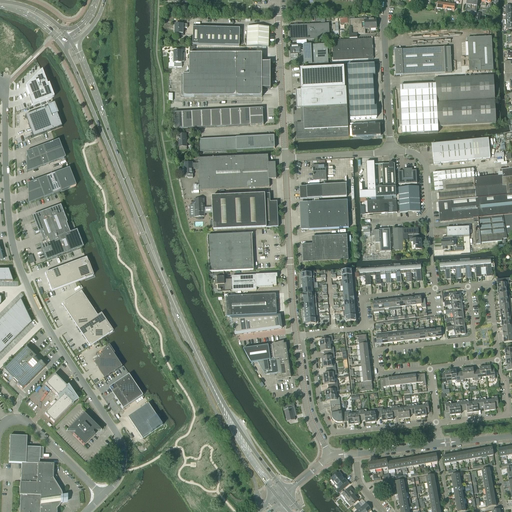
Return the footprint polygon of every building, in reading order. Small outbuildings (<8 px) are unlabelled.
[(467,0),(465,12),(476,13),(478,0),(467,0)] [(365,34),(365,33),(365,29),(376,29),(376,20),(366,20),(366,19),(354,19),(353,17),(348,17),(349,39),(356,39),(356,34),(365,34)] [(193,25),(193,23),(193,18),(185,18),(185,25),(183,25),(175,25),(175,34),(178,34),(178,36),(183,36),(183,28),(187,28),(187,31),(190,31),(189,39),(193,39),(193,28),(193,25)] [(306,40),(307,40),(329,39),(329,24),(289,26),(289,41),(297,40),(306,40)] [(269,27),(246,26),(246,46),(268,47),(269,27)] [(466,57),(468,57),(469,72),(493,70),(491,37),(467,38),(468,43),(465,43),(466,57)] [(352,40),(353,60),(373,59),(372,39),(352,40)] [(333,61),(353,60),(352,40),(332,41),(333,61)] [(303,45),(303,51),(303,53),(304,65),(328,64),(327,44),(307,45),(303,45)] [(300,51),(303,51),(303,45),(297,45),(291,46),(291,53),(290,53),(291,57),(298,57),(298,53),(300,53),(300,51)] [(451,73),(451,62),(450,48),(394,50),(395,75),(451,73)] [(174,51),(174,63),(174,67),(181,67),(181,62),(184,62),(184,53),(182,53),(182,51),(174,51)] [(181,97),(262,97),(262,88),(270,88),(270,89),(270,62),(262,62),(262,54),(189,54),(189,75),(181,75),(181,97)] [(374,107),(373,76),(375,76),(374,64),(347,66),(350,119),(377,118),(376,106),(374,107)] [(345,88),(345,82),(344,67),(300,69),(301,90),(296,90),(297,108),(303,108),(304,123),(297,123),(297,138),(348,136),(346,88),(345,88)] [(42,71),(26,88),(29,97),(28,98),(32,107),(54,98),(49,85),(47,86),(42,71)] [(438,133),(438,127),(496,124),(493,76),(435,79),(435,84),(400,86),(402,135),(438,133)] [(47,108),(25,116),(33,138),(61,127),(57,114),(53,105),(47,108)] [(263,109),(174,113),(175,130),(199,129),(263,125),(263,109)] [(370,125),(352,126),(352,137),(360,137),(360,138),(362,139),(364,140),(368,140),(370,139),(372,137),(372,136),(376,136),(381,136),(380,124),(375,125),(370,125)] [(504,133),(503,133),(504,137),(505,142),(511,141),(511,140),(511,132),(510,132),(504,133)] [(186,134),(178,134),(179,150),(187,150),(186,134)] [(434,164),(474,160),(490,158),(488,139),(432,145),(434,164)] [(58,144),(57,141),(52,143),(27,152),(25,153),(26,154),(28,160),(26,161),(26,169),(26,173),(59,160),(64,158),(62,155),(63,155),(59,144),(58,144)] [(184,163),(185,174),(185,175),(186,175),(187,177),(187,178),(188,178),(189,178),(193,178),(192,170),(199,169),(199,190),(269,187),(269,179),(276,179),(275,163),(268,163),(268,155),(198,158),(198,163),(192,164),(192,163),(184,163)] [(375,182),(375,170),(374,162),(366,162),(367,192),(376,192),(375,182)] [(394,164),(382,165),(383,188),(375,188),(376,198),(384,197),(396,197),(394,164)] [(312,165),(313,168),(313,181),(326,180),(326,165),(312,165)] [(511,168),(502,170),(502,175),(467,179),(467,178),(474,177),(473,169),(433,173),(434,190),(443,189),(444,191),(438,192),(439,202),(494,197),(511,194),(511,168)] [(38,180),(27,184),(27,188),(28,188),(28,190),(31,198),(28,198),(28,204),(61,192),(70,188),(69,186),(74,185),(71,178),(68,169),(54,174),(50,175),(50,177),(42,180),(42,179),(38,180)] [(403,172),(398,172),(398,174),(398,185),(417,184),(416,173),(412,173),(412,171),(412,169),(403,169),(403,172)] [(300,200),(322,198),(346,197),(346,184),(299,187),(300,200)] [(419,187),(398,188),(400,213),(420,212),(419,187)] [(213,221),(210,221),(210,225),(213,225),(213,228),(213,230),(271,227),(278,227),(278,224),(278,221),(277,202),(270,202),(270,194),(212,197),(212,207),(213,213),(213,220),(213,221)] [(511,194),(494,197),(496,216),(511,214),(511,194)] [(376,200),(367,201),(367,203),(367,204),(367,213),(367,214),(369,214),(372,214),(381,214),(385,214),(384,200),(384,197),(376,198),(376,200)] [(473,219),(496,216),(494,197),(439,202),(438,202),(440,222),(473,219)] [(213,213),(212,207),(204,208),(203,199),(194,199),(194,201),(192,201),(192,205),(194,205),(195,217),(204,217),(204,214),(213,213)] [(347,201),(307,203),(301,203),(302,230),(349,228),(347,201)] [(46,261),(76,250),(82,248),(75,231),(69,233),(66,223),(67,223),(60,206),(52,209),(46,211),(48,216),(35,221),(39,233),(40,233),(44,243),(40,244),(46,261)] [(511,214),(496,216),(473,219),(476,245),(480,245),(480,244),(480,243),(501,241),(501,242),(502,242),(502,239),(506,239),(507,239),(507,238),(511,237),(511,233),(511,214)] [(463,227),(446,228),(447,234),(447,238),(464,237),(469,237),(469,227),(463,227)] [(406,228),(393,229),(394,249),(394,252),(404,251),(403,241),(407,240),(406,228)] [(406,228),(407,240),(410,240),(411,243),(413,243),(413,247),(415,247),(416,250),(417,250),(418,251),(420,251),(421,250),(421,243),(422,243),(422,239),(418,239),(418,235),(419,235),(418,228),(406,228)] [(372,237),(375,237),(375,243),(379,243),(380,253),(391,252),(390,229),(378,230),(379,231),(372,231),(372,237)] [(209,272),(253,270),(252,235),(253,233),(208,235),(209,272)] [(312,245),(313,262),(348,260),(347,235),(312,237),(312,245)] [(452,237),(442,238),(443,241),(441,241),(441,247),(443,247),(443,250),(450,250),(450,247),(453,246),(453,241),(452,241),(452,237)] [(303,263),(313,262),(312,245),(302,245),(303,263)] [(86,258),(45,274),(51,292),(93,276),(86,258)] [(481,268),(485,268),(486,277),(492,276),(490,260),(480,261),(481,268)] [(471,278),(471,269),(470,269),(470,261),(460,262),(460,270),(465,269),(466,278),(471,278)] [(481,277),(481,268),(480,261),(470,261),(470,269),(471,269),(475,269),(476,278),(481,277)] [(461,279),(460,270),(460,262),(450,263),(450,270),(455,270),(456,279),(461,279)] [(451,279),(450,270),(450,263),(439,264),(440,271),(445,271),(445,280),(451,279)] [(411,273),(416,273),(416,282),(422,282),(420,265),(410,266),(411,273)] [(401,283),(401,274),(400,266),(390,267),(390,275),(391,275),(395,274),(396,283),(401,283)] [(412,282),(411,273),(410,266),(400,266),(401,274),(405,274),(406,283),(412,282)] [(391,284),(391,275),(390,275),(390,267),(380,268),(380,276),(385,275),(386,284),(391,284)] [(381,284),(380,276),(380,268),(369,269),(370,276),(375,276),(376,285),(381,284)] [(371,285),(370,276),(369,269),(359,269),(360,277),(365,277),(365,286),(371,285)] [(8,270),(4,270),(4,282),(13,282),(8,270)] [(256,275),(256,287),(272,287),(272,285),(276,285),(276,277),(277,277),(277,274),(256,275)] [(232,280),(232,290),(232,291),(256,290),(256,287),(256,275),(232,277),(232,278),(232,280)] [(232,290),(232,280),(224,280),(224,277),(215,277),(215,285),(218,285),(219,290),(218,290),(218,291),(221,291),(221,292),(230,291),(230,290),(232,290)] [(498,288),(498,289),(506,288),(506,284),(508,284),(509,283),(508,278),(505,279),(497,280),(498,284),(497,284),(497,285),(497,288),(498,288)] [(81,292),(61,305),(89,347),(112,331),(101,314),(97,316),(81,292)] [(449,297),(451,302),(461,301),(462,301),(461,296),(460,295),(460,292),(454,293),(454,292),(448,292),(448,293),(443,294),(444,299),(449,297)] [(227,317),(276,314),(275,294),(226,297),(227,317)] [(425,299),(421,300),(421,297),(419,297),(419,296),(417,296),(417,297),(415,297),(416,305),(421,305),(422,308),(426,308),(425,299)] [(20,300),(14,306),(23,314),(25,312),(20,300)] [(461,303),(461,301),(451,302),(444,302),(445,307),(450,305),(452,310),(462,309),(463,309),(462,305),(461,303)] [(14,306),(10,310),(19,318),(23,314),(14,306)] [(462,312),(462,309),(452,310),(445,311),(446,315),(451,313),(453,318),(462,317),(463,317),(464,317),(463,313),(462,312)] [(10,310),(6,314),(14,323),(19,318),(10,310)] [(23,314),(19,318),(27,327),(31,323),(25,312),(23,314)] [(6,314),(2,319),(10,327),(14,323),(6,314)] [(239,317),(230,318),(231,327),(235,335),(241,334),(239,317)] [(245,317),(239,317),(241,334),(247,334),(245,317)] [(251,317),(245,317),(247,334),(253,333),(251,317)] [(463,320),(463,317),(462,317),(453,318),(446,319),(447,324),(452,322),(454,327),(463,326),(465,326),(464,321),(463,320)] [(19,318),(14,323),(23,331),(27,327),(19,318)] [(2,319),(0,320),(0,325),(6,331),(10,327),(2,319)] [(14,323),(10,327),(19,335),(23,331),(14,323)] [(464,329),(463,326),(454,327),(447,327),(448,332),(453,330),(455,335),(466,334),(465,330),(464,329)] [(10,327),(6,331),(14,339),(19,335),(10,327)] [(6,331),(2,335),(10,344),(14,339),(6,331)] [(2,335),(0,336),(0,342),(6,348),(10,344),(2,335)] [(366,335),(354,336),(354,339),(358,338),(359,345),(367,344),(366,335)] [(320,346),(330,345),(330,342),(333,341),(332,336),(323,337),(324,340),(319,341),(320,346)] [(258,364),(289,360),(286,343),(284,344),(284,341),(272,345),(243,349),(251,363),(257,362),(258,364)] [(325,354),(334,353),(333,348),(331,348),(330,345),(320,346),(321,352),(325,351),(325,354)] [(102,356),(94,362),(104,378),(122,366),(114,354),(115,353),(114,354),(109,347),(103,351),(103,350),(102,350),(103,351),(100,353),(102,356)] [(34,379),(45,367),(40,362),(38,363),(34,359),(35,357),(26,348),(14,359),(34,379)] [(322,363),(332,362),(332,358),(334,358),(334,353),(325,354),(326,357),(321,357),(322,363)] [(22,390),(34,379),(14,359),(3,371),(12,380),(13,380),(17,384),(17,385),(22,390)] [(282,380),(289,380),(289,378),(291,377),(289,360),(258,364),(265,375),(276,374),(277,380),(279,380),(282,380)] [(327,371),(336,370),(335,365),(333,365),(332,362),(322,363),(323,368),(327,368),(327,371)] [(485,367),(486,377),(489,377),(489,380),(495,379),(494,369),(491,369),(490,366),(485,367)] [(476,370),(478,381),(483,380),(483,378),(486,377),(485,367),(479,368),(479,370),(476,370)] [(467,369),(469,379),(472,379),(472,382),(478,381),(476,370),(473,371),(473,368),(467,369)] [(459,374),(460,383),(466,382),(465,380),(469,379),(467,369),(462,370),(462,372),(459,373),(459,374)] [(324,380),(334,378),(334,375),(336,375),(336,370),(327,371),(328,373),(323,374),(324,380)] [(450,371),(451,381),(455,381),(455,384),(460,383),(459,374),(459,373),(456,373),(456,370),(450,371)] [(448,382),(451,381),(450,371),(445,372),(445,374),(442,375),(442,377),(443,385),(448,384),(448,382)] [(425,374),(415,375),(416,383),(423,383),(423,387),(426,386),(425,374)] [(54,375),(45,384),(58,397),(59,397),(60,399),(44,414),(54,424),(73,404),(72,403),(76,399),(70,393),(71,393),(70,391),(68,392),(66,389),(67,388),(54,375)] [(123,409),(143,396),(129,375),(109,388),(123,409)] [(329,387),(338,386),(337,381),(334,382),(334,378),(324,380),(324,385),(329,385),(329,387)] [(388,378),(379,379),(381,391),(383,391),(383,387),(389,386),(388,378)] [(364,389),(360,390),(360,392),(372,391),(371,382),(363,383),(364,389)] [(326,396),(336,395),(336,392),(338,391),(338,386),(329,387),(330,390),(325,391),(326,396)] [(330,404),(340,403),(339,398),(336,398),(336,395),(326,396),(326,402),(330,401),(330,404)] [(489,401),(490,411),(495,410),(495,408),(498,407),(497,397),(492,397),(492,400),(489,401)] [(480,399),(481,407),(481,409),(484,409),(484,411),(490,411),(489,401),(485,401),(485,398),(480,399)] [(471,403),(473,413),(478,412),(478,410),(481,409),(481,407),(480,399),(474,400),(475,402),(471,403)] [(462,401),(463,409),(464,411),(467,411),(467,413),(473,413),(471,403),(468,403),(468,400),(462,401)] [(454,405),(455,415),(461,414),(461,412),(464,411),(463,409),(462,401),(457,402),(457,404),(454,405)] [(445,403),(446,411),(446,413),(449,413),(450,415),(455,415),(454,405),(451,405),(450,402),(445,403)] [(297,415),(294,406),(294,403),(283,406),(284,410),(287,422),(295,420),(294,416),(297,415)] [(330,404),(331,416),(332,417),(332,419),(333,420),(334,421),(335,422),(336,422),(337,423),(338,423),(340,423),(345,422),(344,413),(341,413),(341,412),(340,403),(330,404)] [(420,407),(421,417),(426,416),(426,414),(429,413),(428,403),(423,404),(423,406),(420,407)] [(149,404),(129,418),(143,438),(163,425),(149,404)] [(411,405),(412,413),(412,415),(415,415),(415,417),(421,417),(420,407),(416,407),(416,404),(411,405)] [(403,409),(404,419),(410,418),(409,416),(412,415),(412,413),(411,405),(406,405),(406,408),(403,409)] [(394,407),(395,415),(396,417),(398,417),(399,419),(404,419),(403,409),(400,409),(399,406),(394,407)] [(386,410),(387,421),(393,420),(393,418),(396,417),(395,415),(394,407),(389,407),(390,410),(386,410)] [(387,421),(386,410),(383,411),(383,408),(378,409),(379,417),(381,417),(382,421),(387,421)] [(376,418),(379,417),(378,409),(373,409),(373,412),(370,412),(371,423),(376,422),(376,418)] [(361,411),(362,419),(362,421),(365,421),(365,423),(371,423),(370,412),(366,413),(366,410),(361,411)] [(353,414),(354,425),(360,424),(359,421),(362,421),(362,419),(361,411),(356,411),(356,414),(353,414)] [(354,425),(353,414),(350,415),(349,412),(344,413),(345,422),(348,422),(349,425),(354,425)] [(101,431),(84,414),(66,431),(67,431),(75,431),(75,433),(74,433),(73,435),(84,446),(95,435),(93,433),(93,431),(101,431)] [(53,464),(39,464),(39,459),(40,459),(40,448),(26,447),(27,437),(10,436),(8,463),(21,464),(21,483),(20,483),(19,495),(20,495),(19,511),(56,511),(57,509),(56,509),(58,508),(58,507),(59,505),(61,503),(61,501),(62,499),(62,497),(61,495),(61,494),(61,492),(52,478),(53,478),(53,464)] [(333,477),(331,479),(338,488),(335,491),(338,494),(350,484),(349,484),(339,472),(338,474),(336,471),(331,475),(333,477)] [(350,488),(342,495),(350,505),(350,506),(358,500),(353,494),(355,493),(350,488)] [(357,511),(356,511),(367,511),(370,510),(365,504),(362,508),(358,503),(353,507),(357,511)]
